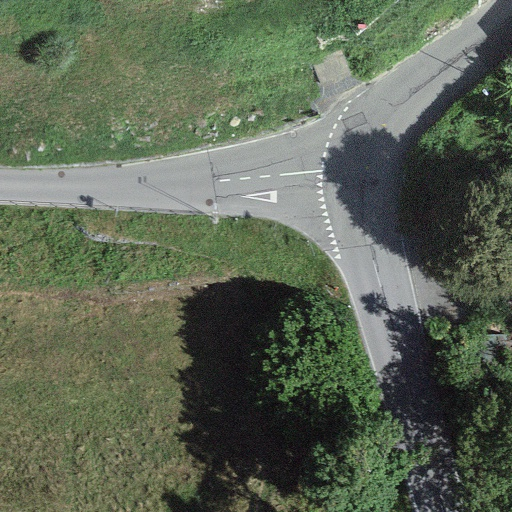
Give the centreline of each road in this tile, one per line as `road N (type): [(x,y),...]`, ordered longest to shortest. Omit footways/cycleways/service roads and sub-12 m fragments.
road 1 (residential): [(0,185),(59,189),(359,171)]
road 2 (tertiary): [(442,511),(372,261),(359,171)]
road 3 (tertiary): [(359,171),(394,110),(511,15)]
